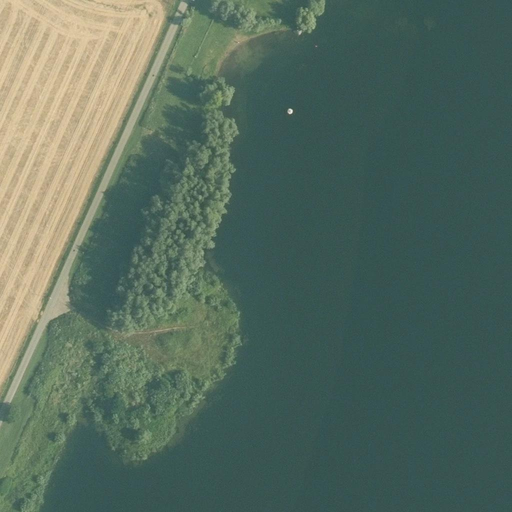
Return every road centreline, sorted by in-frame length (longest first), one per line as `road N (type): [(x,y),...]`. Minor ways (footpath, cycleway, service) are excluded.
road 1 (unclassified): [(0,427),(184,0)]
road 2 (track): [(54,301),(137,340),(201,327)]
